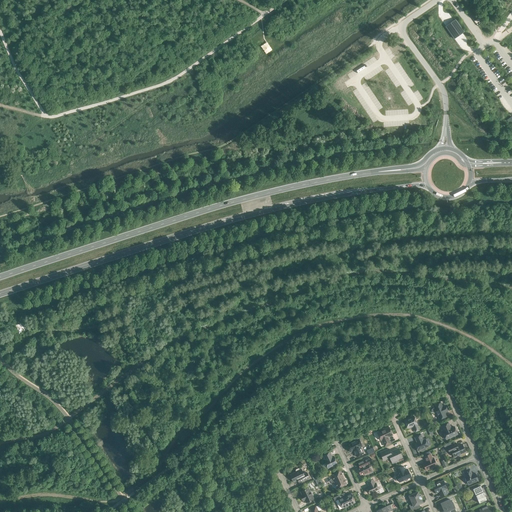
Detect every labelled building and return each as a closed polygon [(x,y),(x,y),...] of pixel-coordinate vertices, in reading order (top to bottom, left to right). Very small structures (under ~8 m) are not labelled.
[(464,32),(455,20),(454,21),(453,21),(446,26),(446,27),(454,39),(455,39),(462,33),(464,32)] [(447,417),(445,413),(448,412),(445,406),(442,407),(441,403),(433,406),(434,408),(432,409),(431,411),(432,412),(434,413),(436,412),(439,420),(447,417)] [(414,416),(404,420),(408,429),(413,426),(415,432),(419,430),(417,425),(417,424),(414,416)] [(450,427),(448,423),(441,426),(444,432),(443,432),(446,439),(458,434),(454,427),(450,429),(450,427)] [(388,439),(387,437),(392,435),(389,428),(385,430),(384,429),(381,430),(381,431),(377,433),(381,440),(382,440),(385,446),(391,444),(389,439),(388,439)] [(417,442),(414,444),(417,451),(421,450),(421,451),(422,451),(425,450),(425,449),(425,448),(428,447),(425,439),(423,440),(421,435),(415,438),(416,441),(417,442)] [(350,452),(353,451),(354,452),(356,457),(363,454),(360,447),(362,446),(359,439),(355,441),(354,440),(351,442),(346,445),(350,452)] [(456,442),(453,443),(453,444),(447,447),(450,453),(452,452),(454,457),(457,455),(458,456),(459,456),(460,455),(460,454),(465,452),(462,444),(457,446),(456,442)] [(399,448),(393,450),(393,451),(390,452),(389,449),(380,453),(384,461),(390,458),(393,464),(398,461),(397,460),(402,458),(400,453),(401,453),(399,448)] [(331,467),(337,464),(334,457),(332,458),(331,456),(331,455),(330,452),(323,455),(326,461),(324,461),(327,469),(329,468),(329,469),(330,469),(331,468),(332,468),(331,467)] [(424,457),(426,460),(425,460),(426,462),(423,463),(426,470),(429,469),(430,469),(430,470),(431,470),(432,469),(433,468),(433,467),(437,466),(433,458),(432,459),(430,454),(424,457)] [(364,474),(365,475),(368,473),(371,471),(369,468),(371,467),(369,465),(372,463),(369,458),(359,462),(361,465),(362,466),(357,468),(361,476),(364,474)] [(403,466),(396,469),(398,474),(396,475),(397,476),(396,477),(395,478),(397,480),(397,481),(398,480),(399,482),(404,480),(405,481),(406,481),(407,480),(408,479),(407,479),(411,477),(411,476),(410,474),(409,473),(408,469),(404,471),(404,469),(403,466)] [(293,482),(297,480),(299,483),(309,478),(307,472),(303,474),(301,469),(300,470),(299,469),(298,469),(296,470),(296,471),(296,472),(290,475),(293,482)] [(471,473),(470,469),(464,472),(466,477),(465,478),(468,485),(478,480),(475,473),(471,475),(471,473)] [(341,471),(337,472),(337,473),(331,475),(337,488),(347,484),(342,474),(341,471)] [(369,485),(370,486),(366,488),(369,494),(379,490),(376,483),(375,484),(373,480),(367,482),(369,485)] [(439,483),(439,482),(439,481),(436,483),(436,484),(433,486),(436,493),(438,492),(439,494),(439,493),(441,497),(447,494),(445,489),(446,488),(443,481),(439,483)] [(483,493),(480,486),(473,489),(471,490),(473,494),(474,493),(476,496),(477,496),(478,498),(477,499),(479,503),(487,500),(485,496),(485,495),(485,496),(486,496),(486,495),(485,495),(485,494),(485,493),(484,492),(483,493)] [(312,500),(314,503),(321,499),(319,496),(314,498),(309,488),(300,492),(302,495),(300,496),(303,501),(305,500),(306,503),(312,500)] [(421,499),(422,499),(420,495),(419,495),(418,492),(416,493),(416,492),(412,493),(412,495),(409,496),(412,504),(409,505),(412,511),(419,508),(417,505),(422,502),(421,499)] [(336,501),(340,510),(342,508),(355,503),(351,493),(344,497),(343,494),(333,498),(335,501),(336,501)] [(440,503),(443,510),(444,510),(444,511),(445,511),(457,511),(456,511),(454,508),(455,507),(452,502),(451,503),(450,499),(440,503)]
